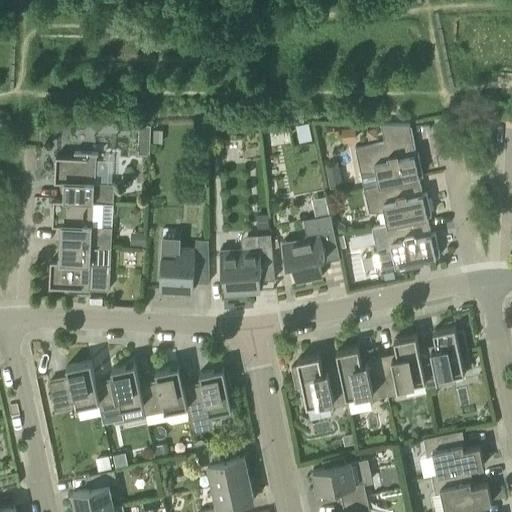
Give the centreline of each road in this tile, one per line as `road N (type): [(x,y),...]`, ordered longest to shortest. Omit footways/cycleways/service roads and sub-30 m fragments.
road 1 (residential): [(23,320),(254,329)]
road 2 (residential): [(254,329),(480,281)]
road 3 (residential): [(45,511),(4,320)]
road 4 (residential): [(293,511),(254,329)]
road 5 (residential): [(23,320),(21,141)]
road 6 (residential): [(480,281),(444,122)]
road 7 (residential): [(504,278),(507,126)]
road 8 (residential): [(511,420),(480,281)]
